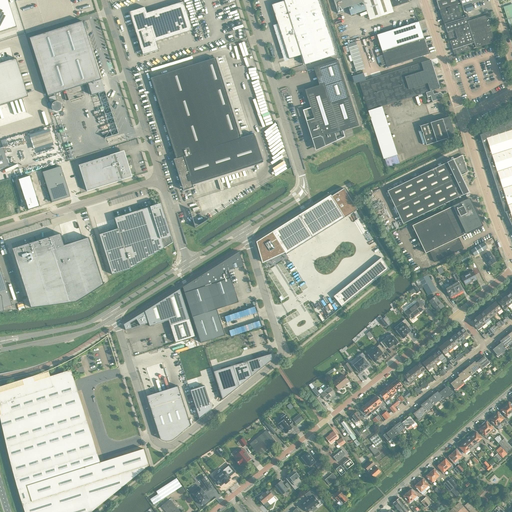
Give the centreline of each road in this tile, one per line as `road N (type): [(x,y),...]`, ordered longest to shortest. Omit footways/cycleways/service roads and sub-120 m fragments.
road 1 (unclassified): [(244,234),(280,354),(175,443),(159,444),(150,433),(113,317)]
road 2 (unknown): [(185,203),(249,182),(265,162),(230,50),(142,74),(164,149),(154,159)]
road 3 (residential): [(230,497),(458,313)]
road 4 (unclassified): [(160,179),(103,0)]
road 5 (residential): [(371,511),(511,388)]
road 6 (unclassified): [(300,173),(246,0)]
road 7 (unclassified): [(160,179),(0,230)]
road 8 (tertiary): [(511,259),(461,118)]
road 9 (residential): [(381,429),(484,344)]
road 10 (unknown): [(123,62),(213,36),(204,0)]
road 11 (tertiary): [(461,118),(423,0)]
road 12 (unknown): [(496,223),(428,261),(400,229)]
